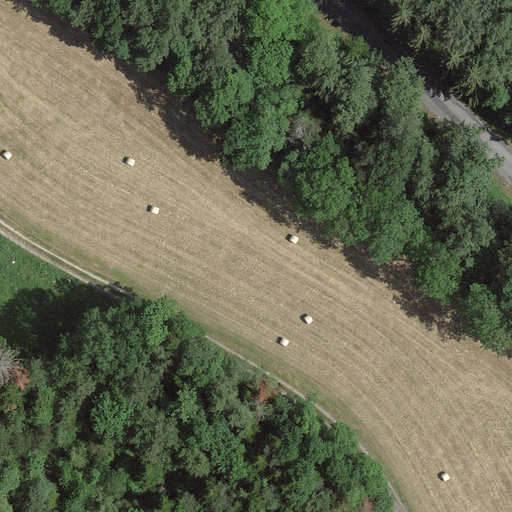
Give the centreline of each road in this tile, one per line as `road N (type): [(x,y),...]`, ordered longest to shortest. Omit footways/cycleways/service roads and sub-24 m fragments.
road 1 (track): [(0,223),(307,405),(333,424),(397,511)]
road 2 (track): [(331,511),(0,416)]
road 3 (tertiary): [(511,167),(330,0)]
road 4 (track): [(511,85),(408,0)]
